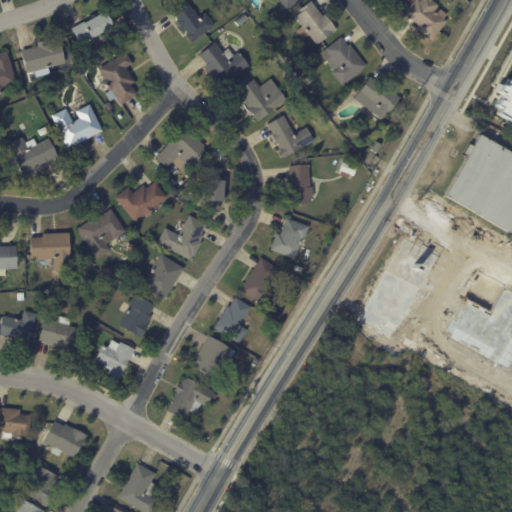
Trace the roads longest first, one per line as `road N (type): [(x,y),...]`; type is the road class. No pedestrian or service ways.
road 1 (residential): [(74,511),(254,202),(250,155),(179,88),(132,0)]
road 2 (secondary): [(195,511),(502,0)]
road 3 (residential): [(0,374),(65,387),(218,471)]
road 4 (residential): [(0,202),(51,205),(76,196),(179,88)]
road 5 (residential): [(452,89),(396,53),(351,0)]
